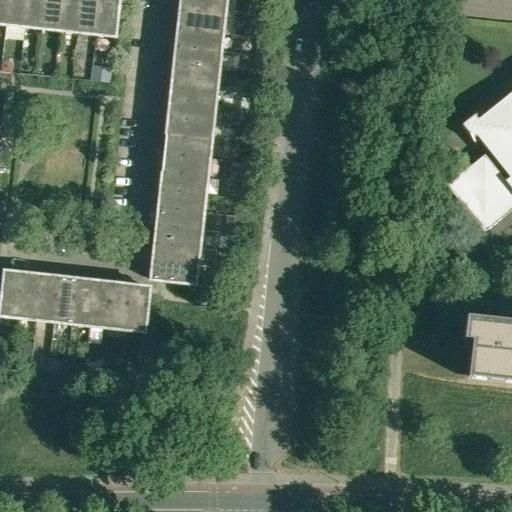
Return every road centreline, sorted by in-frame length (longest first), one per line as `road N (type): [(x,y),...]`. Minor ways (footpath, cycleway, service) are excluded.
road 1 (residential): [(264,505),(283,286),(322,0)]
road 2 (residential): [(1,259),(134,272),(163,0)]
road 3 (secondary): [(264,505),(0,505)]
road 4 (secondary): [(466,511),(264,505)]
